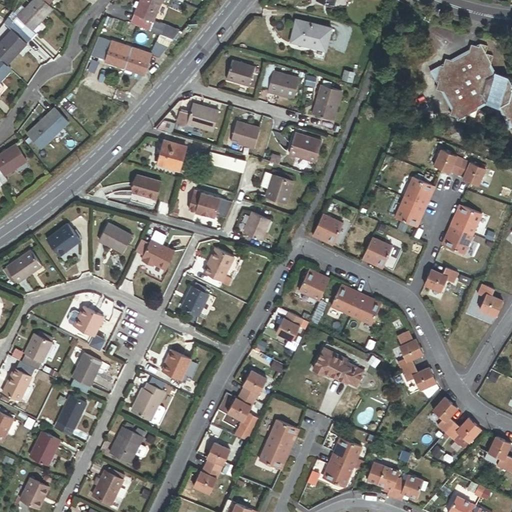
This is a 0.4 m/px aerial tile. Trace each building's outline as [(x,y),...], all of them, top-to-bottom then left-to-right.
[(33,0),(13,22),(31,40),(36,35),(33,31),(53,9),(48,5),(42,0),(33,0)] [(140,0),(132,21),(150,29),(153,22),(162,0),(140,0)] [(331,29),(295,20),(290,43),(325,51),(331,29)] [(0,42),(0,60),(6,67),(31,40),(13,22),(8,27),(11,31),(0,42)] [(176,31),(153,22),(150,29),(149,30),(166,36),(173,39),(176,31)] [(173,40),(161,35),(161,37),(158,42),(156,41),(150,55),(158,57),(173,40)] [(99,55),(104,39),(99,37),(94,53),(99,55)] [(124,69),(129,53),(123,50),(124,46),(104,39),(99,55),(98,58),(119,65),(118,67),(124,69)] [(438,66),(428,72),(434,82),(437,83),(435,91),(442,93),(451,109),(449,116),(456,119),(455,122),(456,122),(464,125),(466,116),(474,119),(476,111),(477,108),(486,103),(499,107),(507,121),(501,124),(505,131),(508,129),(511,136),(511,87),(511,88),(507,81),(493,77),(489,68),(492,57),(485,55),(487,47),(478,44),(477,48),(470,45),(468,53),(452,62),(444,59),(442,67),(438,66)] [(137,55),(129,53),(124,69),(130,71),(131,68),(144,73),(150,55),(138,50),(137,55)] [(0,82),(11,71),(6,67),(0,60),(0,82)] [(231,60),(224,81),(248,88),(254,67),(231,60)] [(292,101),(298,78),(272,71),(274,65),(264,62),(257,89),(266,91),(278,95),(277,97),(292,101)] [(144,73),(131,68),(130,71),(128,77),(137,80),(143,75),(144,73)] [(342,92),(319,85),(310,115),(333,121),(342,92)] [(185,126),(211,133),(218,110),(191,102),(188,113),(185,125),(185,126)] [(54,110),(27,135),(41,152),(68,126),(54,110)] [(188,113),(178,110),(175,123),(185,126),(185,125),(188,113)] [(171,134),(174,123),(165,121),(164,126),(162,126),(161,131),(171,134)] [(236,122),(229,144),(253,151),(260,128),(236,122)] [(294,133),(287,156),(314,165),(321,141),(294,133)] [(164,142),(157,165),(179,171),(185,148),(164,142)] [(16,145),(0,155),(0,182),(2,185),(8,182),(4,177),(27,162),(16,145)] [(210,153),(223,156),(225,150),(212,146),(210,153)] [(210,153),(207,163),(242,173),(245,162),(223,156),(210,153)] [(458,178),(464,163),(442,153),(435,169),(450,176),(451,175),(458,178)] [(268,156),(266,162),(281,166),(283,160),(268,156)] [(486,173),(464,163),(458,178),(464,181),(464,182),(479,189),(486,173)] [(293,178),(274,172),(273,176),(292,182),(293,178)] [(136,173),(130,193),(156,200),(161,180),(136,173)] [(259,188),(266,190),(271,175),(264,173),(259,188)] [(264,198),(286,205),(294,182),(292,182),(273,176),(271,175),(266,190),(264,198)] [(428,202),(434,189),(414,180),(405,200),(427,210),(430,203),(428,202)] [(194,212),(200,191),(193,189),(187,210),(194,212)] [(202,214),(214,217),(220,197),(200,191),(194,212),(202,214)] [(424,217),(427,210),(405,200),(396,221),(416,230),(422,217),(424,217)] [(474,237),(483,217),(462,208),(457,221),(455,220),(451,228),(474,237)] [(176,218),(178,211),(171,209),(169,216),(176,218)] [(262,243),(270,225),(251,215),(249,220),(244,217),(241,224),(246,226),(243,234),(262,243)] [(336,246),(345,226),(325,217),(315,238),(322,242),(323,240),(336,246)] [(108,223),(98,243),(122,255),(132,236),(108,223)] [(66,224),(45,240),(59,259),(80,243),(66,224)] [(465,258),(474,237),(451,228),(448,235),(450,236),(444,249),(465,258)] [(152,241),(163,246),(167,237),(156,232),(152,241)] [(394,250),(373,240),(363,262),(371,265),(371,264),(384,270),(394,250)] [(136,253),(144,257),(149,245),(142,241),(136,253)] [(166,273),(176,252),(163,246),(152,241),(151,241),(149,245),(144,257),(141,262),(154,268),(155,267),(166,273)] [(210,261),(216,249),(213,248),(207,260),(210,261)] [(232,262),(234,258),(216,249),(210,261),(207,260),(201,274),(222,284),(225,278),(230,280),(233,274),(236,275),(237,273),(234,271),(238,264),(232,262)] [(14,282),(17,286),(42,268),(30,251),(5,268),(14,282)] [(5,268),(1,271),(10,284),(14,282),(5,268)] [(454,286),(459,276),(446,270),(443,277),(432,272),(425,287),(442,295),(447,283),(454,286)] [(320,304),(330,282),(323,278),(322,280),(309,274),(300,294),(320,304)] [(190,287),(179,309),(204,321),(208,311),(211,313),(213,309),(210,308),(214,300),(208,297),(208,296),(204,294),(206,290),(194,284),(192,288),(190,287)] [(492,299),(495,292),(482,286),(478,296),(485,300),(480,312),(497,319),(503,304),(492,299)] [(352,319),(362,297),(355,293),(354,295),(341,289),(332,309),(352,319)] [(369,300),(362,297),(352,319),(372,328),(381,308),(369,302),(369,300)] [(83,306),(72,326),(95,338),(105,317),(83,306)] [(294,344),(304,322),(289,315),(286,322),(285,321),(278,336),(294,344)] [(51,342),(53,339),(39,332),(38,335),(33,333),(23,354),(25,355),(21,362),(34,369),(38,371),(42,363),(43,363),(53,343),(51,342)] [(423,356),(416,341),(400,348),(405,360),(398,364),(403,374),(415,368),(412,361),(423,356)] [(111,344),(107,353),(112,356),(117,347),(111,344)] [(354,388),(366,364),(326,344),(313,370),(322,375),(324,372),(354,388)] [(194,360),(172,349),(165,364),(166,365),(162,372),(183,382),(194,360)] [(71,377),(91,387),(103,363),(83,353),(71,377)] [(18,368),(31,375),(34,369),(21,362),(18,368)] [(32,377),(13,368),(1,393),(20,402),(32,377)] [(430,369),(418,375),(415,368),(403,374),(407,383),(414,380),(420,392),(437,384),(430,369)] [(256,403),(269,380),(253,372),(245,387),(246,388),(242,394),(256,403)] [(165,392),(167,386),(155,380),(152,385),(165,392)] [(131,412),(153,422),(168,393),(165,392),(152,385),(148,383),(145,390),(143,388),(131,412)] [(244,425),(256,403),(242,394),(238,402),(237,401),(229,416),(244,425)] [(71,438),(88,404),(70,395),(56,422),(53,429),(71,438)] [(446,434),(455,424),(449,419),(457,410),(445,399),(433,412),(443,421),(437,427),(446,434)] [(16,418),(0,410),(0,440),(4,442),(16,418)] [(43,414),(41,419),(53,425),(55,420),(43,414)] [(29,416),(24,425),(32,429),(36,420),(29,416)] [(469,444),(481,431),(469,419),(460,429),(455,424),(446,434),(454,441),(459,435),(469,444)] [(292,443),(298,430),(278,421),(269,442),(291,451),(294,444),(292,443)] [(126,428),(133,432),(136,427),(128,424),(126,428)] [(110,454),(133,465),(146,439),(133,432),(126,428),(123,427),(110,454)] [(29,455),(50,465),(63,439),(42,430),(29,455)] [(150,435),(146,442),(154,447),(158,440),(150,435)] [(506,471),(511,459),(506,456),(511,445),(496,438),(488,454),(500,460),(497,467),(506,471)] [(354,469),(363,448),(342,439),(337,452),(335,452),(332,459),(354,469)] [(288,458),(291,451),(269,442),(261,462),(281,470),(286,457),(288,458)] [(221,474),(232,451),(216,443),(208,459),(210,460),(206,467),(221,474)] [(11,457),(8,464),(13,467),(16,460),(11,457)] [(345,489),(354,469),(332,459),(329,466),(330,467),(325,480),(345,489)] [(211,497),(221,474),(206,467),(203,474),(202,474),(195,489),(211,497)] [(395,499),(402,480),(397,479),(399,472),(384,467),(377,485),(390,489),(387,496),(395,499)] [(127,477),(110,468),(109,472),(125,480),(127,477)] [(109,472),(105,470),(100,481),(98,486),(92,497),(113,507),(126,481),(125,480),(109,472)] [(417,500),(424,482),(409,476),(406,482),(402,480),(395,499),(402,502),(405,495),(417,500)] [(31,478),(20,501),(41,511),(52,488),(31,478)] [(471,511),(468,510),(471,504),(457,497),(448,511),(471,511)]
